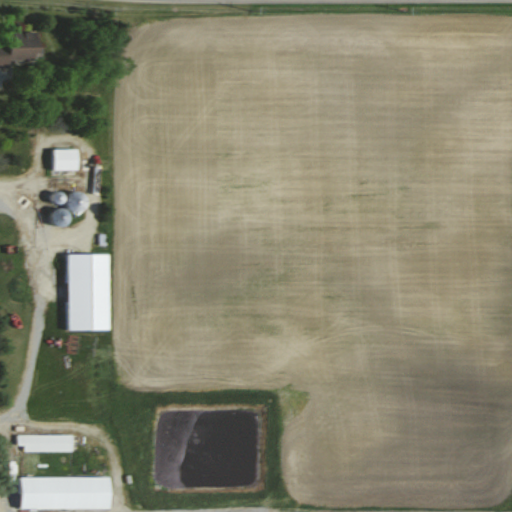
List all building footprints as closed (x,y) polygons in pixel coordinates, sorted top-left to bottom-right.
[(0,63),(44,63),(44,32),(0,31),(0,63)] [(79,168),(79,147),(51,147),(51,168),(79,168)] [(110,329),(110,252),(66,252),(66,329),(110,329)] [(73,451),(73,433),(18,433),(18,451),(73,451)] [(108,508),(108,475),(18,474),(18,485),(26,485),(25,507),(108,508)]
